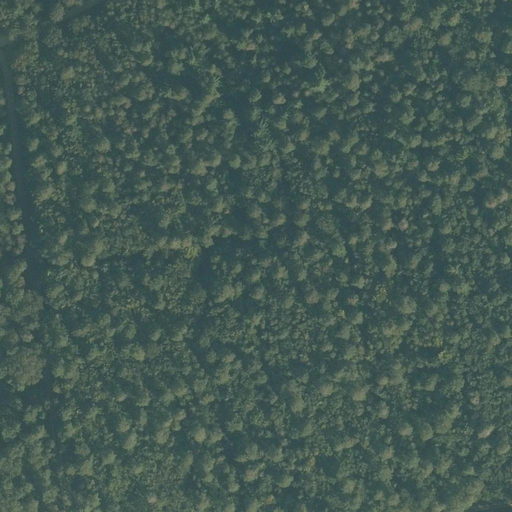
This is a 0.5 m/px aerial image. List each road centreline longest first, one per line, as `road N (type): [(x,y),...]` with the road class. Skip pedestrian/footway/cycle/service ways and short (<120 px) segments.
road 1 (track): [(67,511),(1,43)]
road 2 (track): [(511,190),(331,223)]
